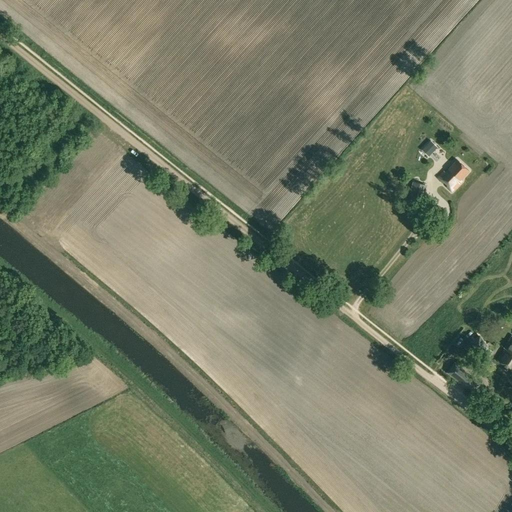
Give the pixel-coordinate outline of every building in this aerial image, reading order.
[(442,142),(448,134),(440,128),(434,136),(442,142)] [(432,152),(437,148),(430,141),(425,146),(432,152)] [(461,179),(469,170),(458,159),(446,172),(444,170),(438,177),(453,191),(462,181),(461,179)] [(413,182),(408,197),(422,201),(426,186),(413,182)] [(511,335),(504,347),(505,348),(498,359),(511,368),(511,335)] [(485,358),(493,352),(480,336),(472,342),(485,358)] [(481,383),(456,363),(449,372),(474,392),(481,383)]
